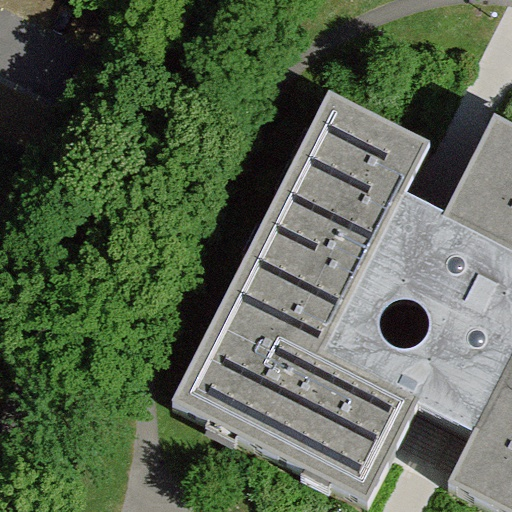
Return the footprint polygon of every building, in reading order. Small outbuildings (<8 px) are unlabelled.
[(0,0),(0,2),(70,37),(88,0),(0,0)] [(405,203),(427,159),(332,111),(181,408),(372,504),(423,403),(328,356),(405,203)] [(511,141),(500,136),(454,228),(511,256),(511,141)] [(511,256),(454,228),(433,217),(405,203),(328,356),(423,403),(452,418),(481,433),(511,371),(511,256)] [(511,371),(481,433),(457,479),(511,506),(511,371)]
